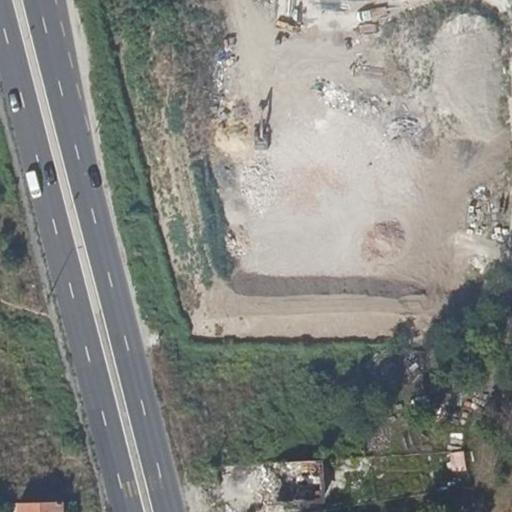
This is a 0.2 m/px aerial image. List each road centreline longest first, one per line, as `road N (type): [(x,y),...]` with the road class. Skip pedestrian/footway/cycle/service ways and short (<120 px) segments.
road 1 (primary): [(0,24),(126,511)]
road 2 (primary): [(169,511),(47,26)]
